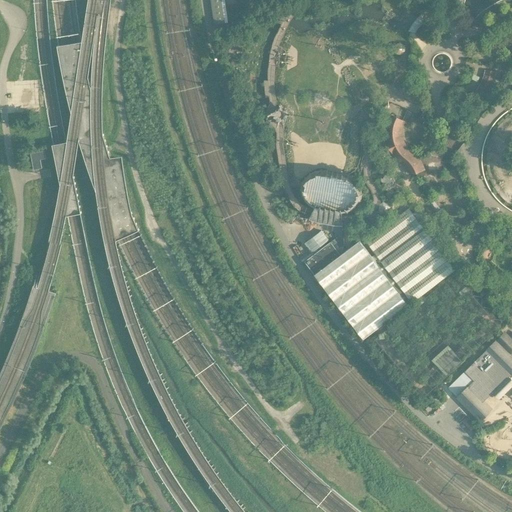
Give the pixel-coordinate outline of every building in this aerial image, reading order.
[(226,23),(222,0),(211,0),(214,20),(213,20),(213,24),(226,23)] [(409,28),(408,31),(409,31),(412,32),(415,32),(416,32),(417,29),(420,27),(422,25),(424,23),(426,22),(424,20),(422,18),(421,15),(420,15),(416,19),(412,24),(409,28)] [(400,42),(396,43),(394,46),(393,49),(394,52),(397,54),(401,55),(404,53),(405,50),(405,46),(403,44),(400,42)] [(495,73),(486,72),(486,75),(485,77),(484,80),(483,82),(482,84),(481,87),(479,89),(478,91),(476,93),(483,98),(485,96),(487,93),(489,91),(490,88),(492,85),(493,82),(494,79),(494,76),(495,73)] [(399,128),(400,124),(402,121),(391,115),(388,120),(387,126),(386,132),(387,137),(388,144),(390,149),(394,154),(396,157),(398,159),(402,162),(403,163),(404,164),(406,165),(406,166),(407,168),(408,169),(409,170),(409,172),(410,173),(417,171),(422,170),(421,167),(420,165),(419,163),(418,161),(417,160),(413,155),(409,152),(408,150),(407,150),(406,149),(404,146),(402,143),(400,140),(399,136),(399,132),(399,128)] [(46,158),(44,150),(30,153),(33,170),(42,168),(40,160),(46,158)] [(356,202),(357,195),(356,190),(353,185),(350,181),(344,178),(341,177),(339,176),(334,175),(328,175),(323,174),(318,173),(312,174),(307,177),(303,181),(299,186),(298,191),(300,196),(302,201),(307,206),(311,209),(310,211),(308,214),(306,219),(315,222),(330,225),(339,225),(338,218),(338,215),(338,213),(349,210),(353,206),(356,202)] [(434,201),(430,204),(437,213),(441,210),(434,201)] [(409,208),(366,241),(412,302),(443,278),(450,273),(456,269),(440,248),(445,245),(441,241),(429,225),(427,227),(425,228),(421,223),(423,221),(426,219),(423,216),(422,214),(417,218),(409,208)] [(312,252),(328,240),(321,230),(305,242),(312,252)] [(330,241),(304,261),(363,339),(378,328),(384,323),(409,305),(361,241),(359,240),(352,245),(348,248),(344,250),(340,254),(330,241)] [(465,371),(448,387),(480,420),(490,409),(483,402),(493,392),(498,398),(511,383),(511,382),(511,383),(507,378),(511,375),(511,376),(511,375),(511,358),(495,341),(492,344),(465,371)] [(455,354),(448,346),(433,360),(436,363),(438,365),(440,368),(447,375),(462,361),(458,357),(457,356),(455,354)] [(463,421),(472,429),(476,425),(467,416),(463,421)]
